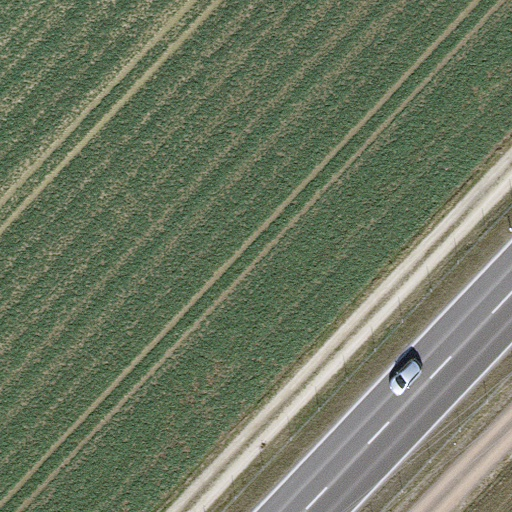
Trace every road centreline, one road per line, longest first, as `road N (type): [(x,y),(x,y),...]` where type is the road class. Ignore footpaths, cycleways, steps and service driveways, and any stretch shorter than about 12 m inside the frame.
road 1 (track): [(511,163),(181,511)]
road 2 (primary): [(317,511),(511,311)]
